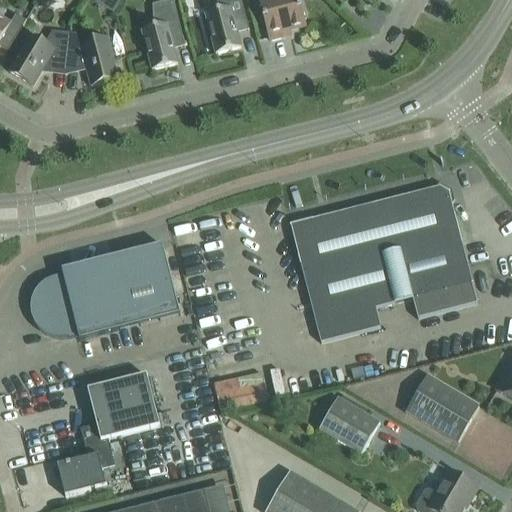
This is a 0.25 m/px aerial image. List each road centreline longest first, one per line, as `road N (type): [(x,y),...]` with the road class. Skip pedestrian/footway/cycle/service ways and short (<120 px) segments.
road 1 (residential): [(0,109),(49,134),(383,49),(416,0)]
road 2 (tertiary): [(0,227),(86,213),(252,148)]
road 3 (tertiary): [(252,148),(0,199)]
road 4 (tertiary): [(252,148),(387,111),(445,84)]
